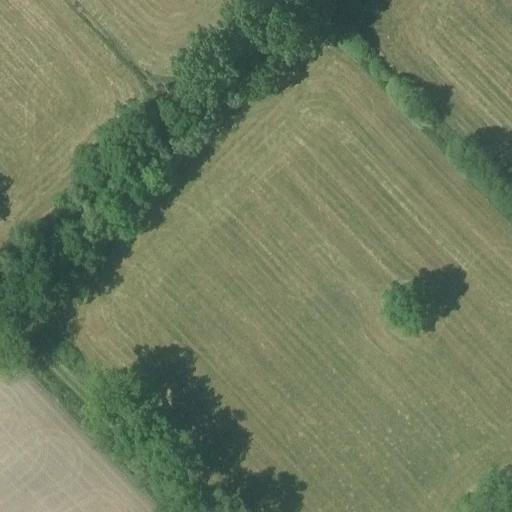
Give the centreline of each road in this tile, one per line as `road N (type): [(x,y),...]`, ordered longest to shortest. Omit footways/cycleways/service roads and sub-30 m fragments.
road 1 (track): [(308,0),(66,228),(0,279)]
road 2 (track): [(187,511),(0,307)]
